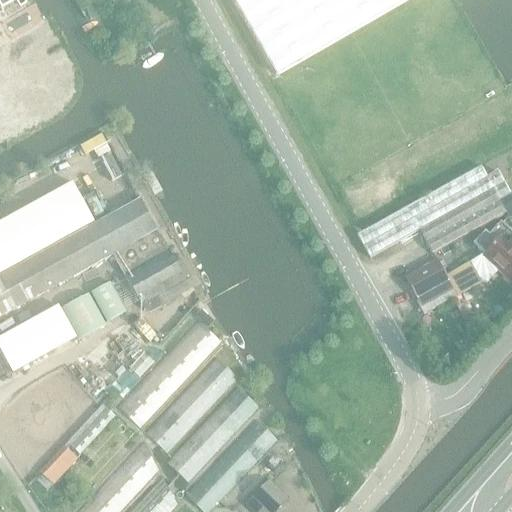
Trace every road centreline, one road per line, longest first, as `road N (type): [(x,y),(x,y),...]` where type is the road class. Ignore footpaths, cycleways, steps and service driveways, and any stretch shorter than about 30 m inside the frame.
road 1 (unclassified): [(417,402),(395,335),(203,0)]
road 2 (unclassified): [(349,511),(396,459),(417,402)]
road 3 (unclassified): [(417,402),(460,386),(511,329)]
